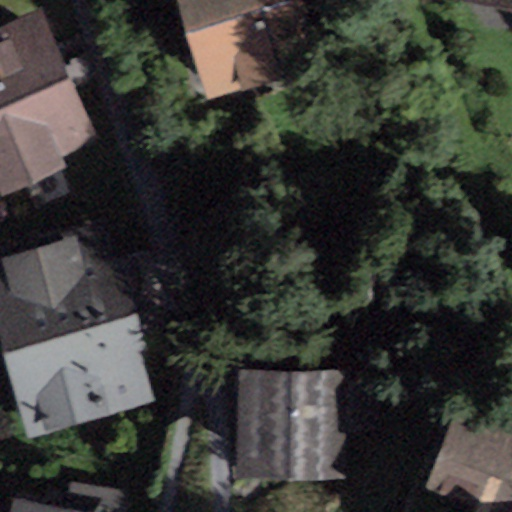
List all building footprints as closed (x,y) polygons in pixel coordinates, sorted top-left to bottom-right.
[(198,0),(220,73),(307,47),(292,0),(198,0)] [(77,125),(34,24),(0,38),(0,171),(53,149),(48,137),(77,125)] [(2,254),(43,411),(140,386),(125,329),(139,326),(130,294),(117,297),(99,228),(2,254)] [(252,372),(250,455),(334,457),(335,420),(376,422),(377,382),(342,381),(342,375),(252,372)] [(511,511),(511,427),(470,412),(448,471),(494,488),(485,511),(473,508),(471,511),(511,511)] [(44,511),(29,509),(28,511),(121,511),(125,498),(80,488),(73,511),(44,511)]
